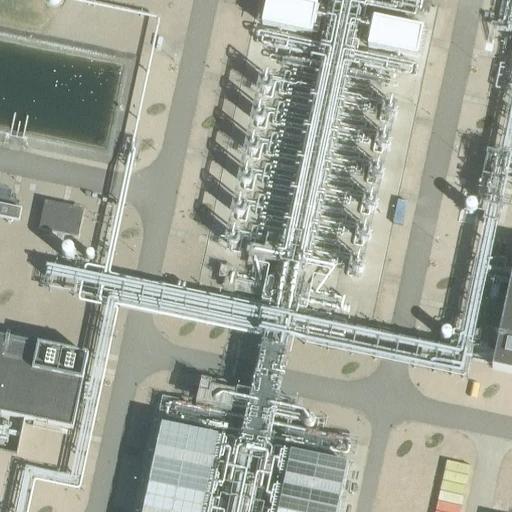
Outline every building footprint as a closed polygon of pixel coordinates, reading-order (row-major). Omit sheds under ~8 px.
[(267,0),(262,26),(311,37),(317,9),(276,0),(267,0)] [(511,0),(504,0),(501,16),(500,23),(499,26),(511,28),(511,0)] [(374,21),(368,49),(418,59),(424,31),(374,21)] [(66,222),(68,209),(67,209),(62,207),(45,204),(39,231),(78,239),(81,225),(66,222)] [(21,211),(0,206),(0,219),(19,224),(21,211)] [(511,275),(492,370),(511,374),(511,275)] [(0,415),(25,421),(73,431),(88,358),(0,339),(0,415)] [(161,427),(142,511),(204,511),(220,439),(161,427)] [(289,454),(277,511),(338,511),(349,467),(289,454)]
